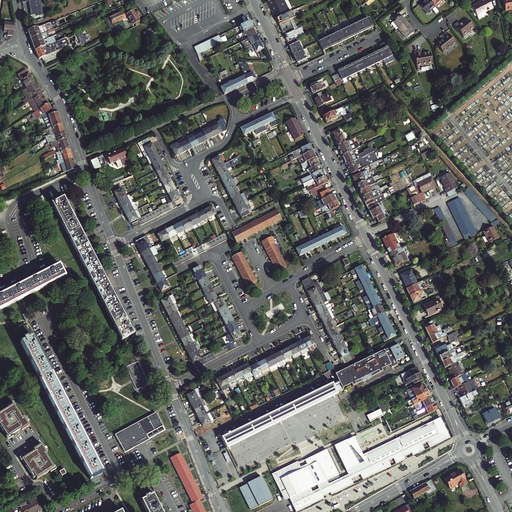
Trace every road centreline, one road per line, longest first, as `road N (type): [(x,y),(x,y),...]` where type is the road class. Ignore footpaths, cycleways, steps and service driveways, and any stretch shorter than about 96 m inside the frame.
road 1 (residential): [(468,449),(366,237)]
road 2 (residential): [(121,477),(46,330),(50,319)]
road 3 (residential): [(366,237),(297,93)]
road 4 (residential): [(170,388),(113,245)]
road 5 (residential): [(218,511),(170,388)]
road 6 (residential): [(24,43),(62,106),(81,161)]
road 7 (residential): [(357,511),(468,449)]
